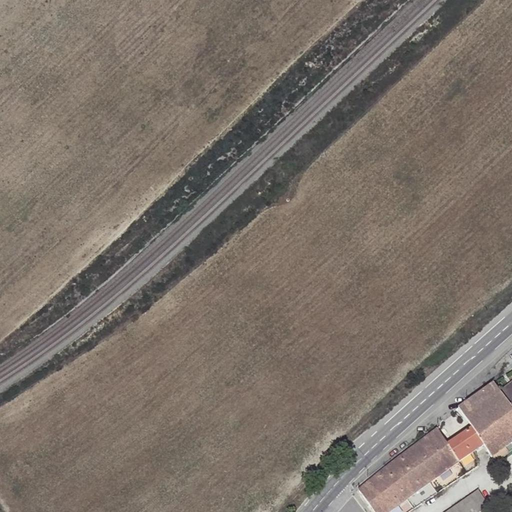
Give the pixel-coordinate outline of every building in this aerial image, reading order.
[(511,383),(500,393),(511,408),(511,383)] [(483,446),(491,457),(511,441),(511,408),(500,393),(493,384),(458,409),(471,428),(483,446)] [(483,446),(471,428),(446,445),(437,430),(418,444),(401,457),(384,471),(359,491),(374,511),(389,511),(399,504),(414,493),(423,488),(458,462),(483,446)] [(423,488),(414,493),(418,499),(426,493),(423,488)] [(478,491),(447,511),(479,511),(488,506),(478,491)]
